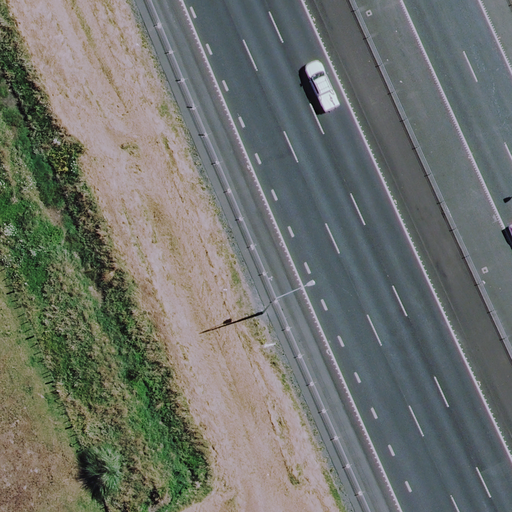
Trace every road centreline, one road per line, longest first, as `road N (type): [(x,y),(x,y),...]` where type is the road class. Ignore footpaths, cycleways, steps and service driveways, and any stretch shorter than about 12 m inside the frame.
road 1 (motorway): [(498,511),(267,0)]
road 2 (motorway): [(439,0),(511,159)]
